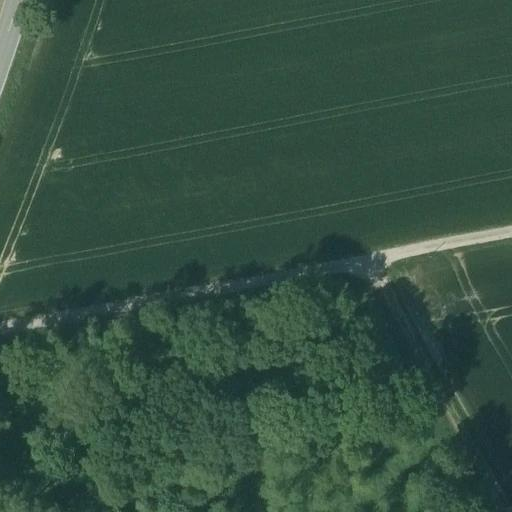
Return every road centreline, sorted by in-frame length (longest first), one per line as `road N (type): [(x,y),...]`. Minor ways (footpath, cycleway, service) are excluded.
road 1 (unclassified): [(511,236),(0,328)]
road 2 (track): [(362,264),(501,511)]
